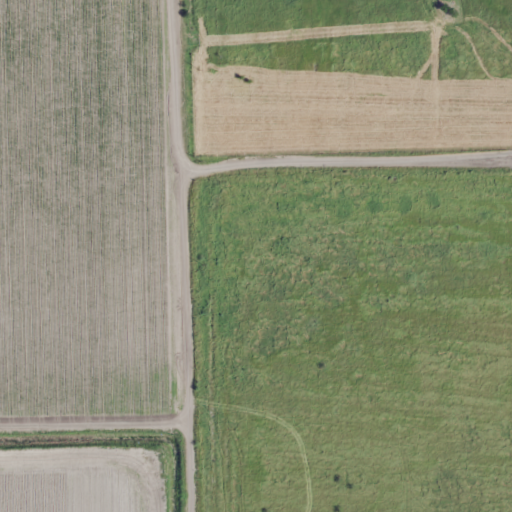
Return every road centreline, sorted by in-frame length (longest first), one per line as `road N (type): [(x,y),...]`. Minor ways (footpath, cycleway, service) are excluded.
road 1 (residential): [(176,167),(186,511)]
road 2 (residential): [(295,162),(511,155)]
road 3 (residential): [(170,0),(176,167)]
